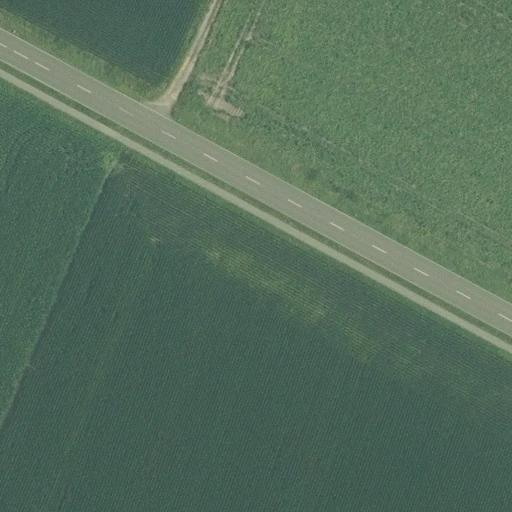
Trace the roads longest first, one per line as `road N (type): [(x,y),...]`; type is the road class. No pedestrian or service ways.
road 1 (tertiary): [(0,47),(511,322)]
road 2 (track): [(159,132),(216,0)]
